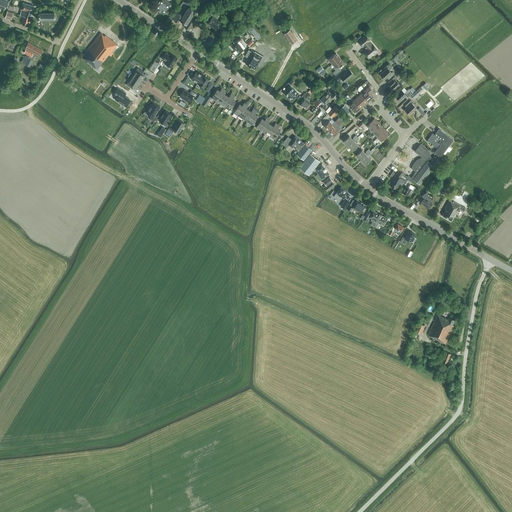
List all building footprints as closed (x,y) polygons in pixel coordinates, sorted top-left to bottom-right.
[(0,0),(0,7),(4,9),(4,7),(6,8),(6,7),(8,7),(10,0),(0,0)] [(171,3),(165,0),(155,0),(155,1),(158,2),(154,8),(164,14),(171,3)] [(26,16),(30,17),(34,6),(23,2),(21,9),(22,9),(20,15),(24,16),(26,17),(26,16)] [(183,22),(192,8),(191,7),(188,8),(183,16),(177,12),(173,18),(175,19),(174,21),(178,23),(180,20),(183,22)] [(194,9),(192,8),(183,22),(187,24),(185,27),(188,30),(190,28),(192,29),(195,24),(189,20),(194,12),(194,9)] [(13,13),(10,12),(7,11),(5,17),(8,18),(11,19),(13,13)] [(216,29),(221,22),(217,20),(219,17),(212,12),(210,16),(212,17),(208,23),(216,29)] [(28,25),(30,17),(26,16),(26,17),(24,16),(22,23),(28,25)] [(220,40),(224,33),(220,30),(215,37),(220,40)] [(297,40),(290,30),(284,34),(291,44),(297,40)] [(119,46),(117,44),(105,35),(105,36),(101,33),(87,49),(88,49),(82,57),(97,69),(114,47),(117,49),(119,46)] [(266,39),(263,36),(253,45),(256,48),(262,42),(266,39)] [(363,47),(364,46),(366,48),(363,51),(369,57),(377,50),(372,44),(372,45),(369,42),(370,41),(365,37),(359,42),(363,47)] [(238,52),(245,47),(239,41),(232,47),(234,50),(235,49),(238,52)] [(43,50),(35,46),(28,42),(24,48),(26,49),(24,52),(28,55),(27,57),(25,56),(22,62),(24,63),(25,63),(30,66),(35,56),(38,58),(39,56),(40,56),(43,50)] [(259,62),(262,57),(248,49),(245,55),(249,58),(245,63),(255,69),(259,62)] [(165,52),(161,58),(166,60),(164,62),(171,67),(177,58),(170,54),(169,55),(165,52)] [(343,61),(336,53),(328,59),(335,67),(334,68),(335,70),(333,72),(335,75),(341,70),(339,67),(338,68),(337,66),(343,61)] [(163,65),(157,73),(162,77),(168,69),(163,65)] [(133,74),(130,72),(129,74),(141,82),(140,81),(144,76),(142,74),(144,71),(138,67),(133,74)] [(388,79),(395,73),(393,71),(392,72),(387,67),(380,74),(385,79),(386,77),(388,79)] [(345,82),(354,74),(349,69),(340,76),(345,82)] [(203,75),(197,71),(191,79),(198,83),(203,75)] [(128,76),(131,78),(126,85),(132,88),(134,86),(137,87),(140,82),(141,82),(129,74),(128,76)] [(342,79),(338,74),(333,78),(337,83),(342,79)] [(204,88),(209,79),(203,75),(198,83),(204,88)] [(393,91),(400,84),(395,80),(396,79),(394,77),(388,82),(390,85),(388,86),(393,91)] [(284,93),(292,100),(298,93),(290,86),(284,93)] [(373,98),(369,94),(373,91),(369,86),(361,93),(368,101),(373,98)] [(126,93),(118,87),(114,93),(118,96),(115,100),(125,106),(130,99),(124,96),(126,93)] [(217,89),(211,97),(216,101),(224,89),(222,87),(220,91),(217,89)] [(423,89),(421,87),(411,96),(413,99),(423,89)] [(226,90),(224,89),(216,101),(220,103),(226,95),(223,93),(226,90)] [(189,102),(193,96),(195,97),(197,94),(191,90),(189,93),(184,90),(180,96),(182,98),(189,102)] [(326,104),(334,95),(328,90),(320,99),(322,101),(320,103),(323,105),(321,108),(324,110),(328,106),(326,104)] [(407,98),(411,94),(408,92),(406,94),(401,90),(395,96),(400,101),(404,96),(407,98)] [(306,108),(311,103),(309,101),(310,100),(306,97),(309,93),(307,91),(302,96),(303,98),(299,103),(306,108)] [(229,97),(226,95),(220,103),(225,106),(233,95),(232,94),(231,93),(229,97)] [(357,97),(364,105),(368,101),(361,93),(357,97)] [(208,100),(210,97),(207,95),(202,104),(205,106),(209,100),(208,100)] [(225,106),(232,111),(236,105),(233,103),(235,101),(232,99),(234,96),(233,95),(225,106)] [(353,101),(360,109),(364,105),(357,97),(353,101)] [(318,106),(321,102),(317,99),(308,109),(314,113),(319,107),(318,106)] [(409,114),(416,108),(412,103),(413,102),(411,100),(405,106),(407,108),(405,110),(409,114)] [(356,112),(360,109),(353,101),(349,104),(356,112)] [(150,119),(154,122),(158,116),(155,115),(160,107),(153,102),(150,106),(149,105),(147,109),(148,110),(146,113),(152,116),(150,119)] [(238,115),(246,103),(244,102),(242,105),(239,104),(236,109),(234,107),(232,111),(234,112),(238,115)] [(247,104),(246,103),(238,115),(243,118),(248,110),(246,108),(248,105),(247,104)] [(134,117),(137,119),(145,107),(142,105),(134,117)] [(350,111),(344,105),(341,108),(347,114),(350,111)] [(328,113),(332,117),(339,110),(335,106),(328,113)] [(251,111),(248,110),(243,118),(247,121),(255,109),(253,108),(251,111)] [(257,110),(255,109),(247,121),(252,124),(254,125),(256,122),(254,121),(257,116),(255,114),(257,110)] [(167,127),(171,121),(168,119),(171,115),(165,110),(159,120),(165,124),(164,125),(167,127)] [(261,130),(268,118),(267,117),(264,120),(262,118),(256,127),(261,130)] [(265,133),(271,124),(268,123),(270,119),(268,118),(261,130),(265,133)] [(370,129),(378,122),(374,118),(366,125),(370,129)] [(165,134),(169,137),(173,131),(172,130),(173,129),(179,132),(185,123),(178,119),(172,128),(169,127),(165,134)] [(324,126),(328,131),(334,126),(329,121),(324,126)] [(374,133),(382,126),(378,122),(370,129),(374,133)] [(270,136),(277,124),(276,123),(273,126),(271,124),(265,133),(270,136)] [(279,125),(277,124),(270,136),(274,139),(280,130),(277,128),(279,125)] [(334,126),(328,131),(333,136),(338,131),(334,126)] [(377,137),(385,130),(382,126),(374,133),(377,137)] [(453,139),(439,128),(434,134),(432,133),(427,140),(437,148),(434,152),(440,157),(453,139)] [(389,134),(385,130),(377,137),(381,141),(389,134)] [(348,145),(357,137),(356,135),(353,137),(353,138),(352,139),(349,135),(343,141),(348,145)] [(303,145),(304,143),(295,136),(292,140),(288,136),(282,143),(286,147),(289,144),(296,150),(293,154),(294,156),(298,151),(303,145)] [(348,145),(352,150),(358,145),(355,142),(356,140),(356,141),(359,138),(357,137),(348,145)] [(304,145),(303,145),(298,151),(299,151),(297,154),(304,159),(312,149),(305,144),(304,145)] [(405,175),(403,173),(402,175),(411,182),(413,179),(419,184),(434,165),(435,167),(440,161),(434,156),(433,158),(428,154),(430,152),(420,144),(414,151),(417,153),(422,157),(420,159),(419,159),(418,159),(417,159),(417,160),(416,160),(415,161),(414,162),(414,163),(413,164),(413,165),(412,166),(412,167),(412,169),(414,170),(413,170),(416,171),(411,177),(408,175),(407,176),(405,175)] [(361,159),(370,151),(368,149),(366,151),(366,152),(365,153),(362,149),(356,155),(361,159)] [(372,152),(370,151),(361,159),(365,164),(370,159),(367,156),(369,154),(369,155),(372,152)] [(309,175),(320,161),(310,153),(299,167),(309,175)] [(322,179),(329,173),(322,164),(315,169),(322,179)] [(390,185),(396,188),(399,183),(402,184),(405,180),(400,177),(402,175),(398,172),(396,175),(390,185)] [(326,185),(332,180),(329,176),(323,181),(326,185)] [(334,185),(331,181),(324,186),(327,190),(334,185)] [(417,187),(408,182),(406,186),(405,185),(402,192),(407,195),(411,189),(415,191),(417,187)] [(444,186),(438,183),(434,191),(439,194),(444,186)] [(348,192),(345,189),(341,187),(336,193),(334,196),(340,201),(342,198),(343,199),(348,192)] [(426,196),(428,194),(426,192),(422,196),(424,198),(421,203),(429,208),(432,203),(431,202),(433,200),(426,196)] [(345,199),(341,206),(345,209),(350,202),(345,199)] [(356,201),(353,199),(350,205),(353,206),(361,212),(366,204),(357,199),(356,201)] [(455,215),(461,205),(453,201),(453,202),(449,200),(445,208),(446,209),(442,215),(451,220),(454,215),(455,215)] [(369,217),(378,222),(382,215),(373,210),(369,217)] [(382,215),(378,222),(375,226),(378,228),(381,223),(383,225),(387,218),(382,215)] [(401,231),(404,227),(397,224),(395,228),(394,230),(400,234),(401,231)] [(410,241),(414,233),(409,230),(405,238),(403,236),(400,241),(405,244),(407,239),(410,241)] [(455,320),(455,319),(449,317),(448,319),(437,314),(428,335),(433,337),(433,338),(445,344),(454,326),(453,325),(455,320)] [(420,323),(415,332),(420,334),(424,325),(420,323)]
